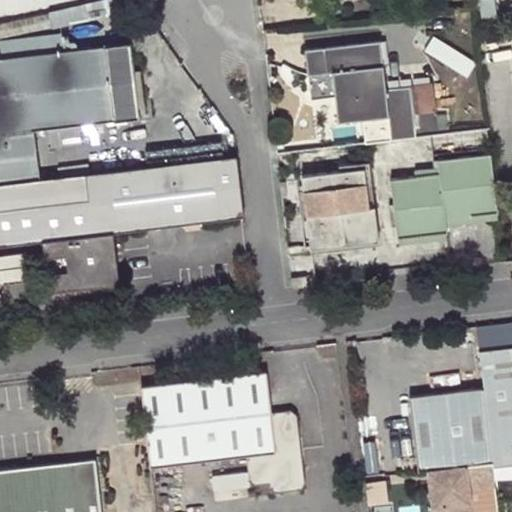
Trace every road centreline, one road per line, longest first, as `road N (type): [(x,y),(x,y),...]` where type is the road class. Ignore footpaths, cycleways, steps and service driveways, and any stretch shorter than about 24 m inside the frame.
road 1 (residential): [(275,322),(252,115),(213,19)]
road 2 (residential): [(275,322),(0,355)]
road 3 (residential): [(511,294),(275,322)]
road 4 (unknown): [(230,60),(445,25)]
